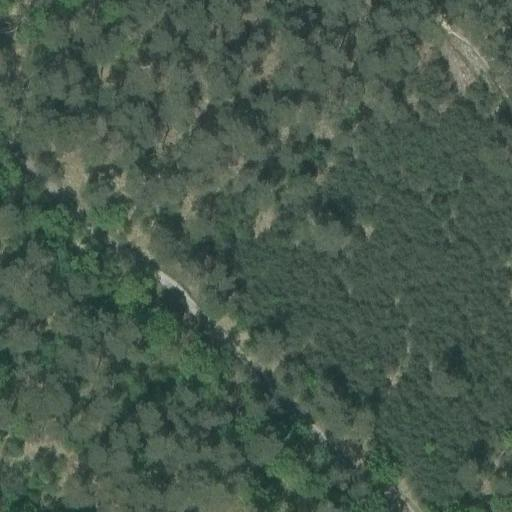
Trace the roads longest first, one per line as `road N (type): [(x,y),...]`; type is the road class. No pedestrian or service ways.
road 1 (track): [(400,511),(0,146)]
road 2 (track): [(427,0),(511,109)]
